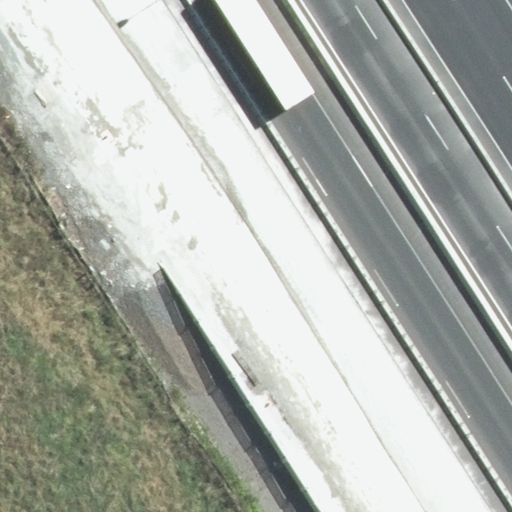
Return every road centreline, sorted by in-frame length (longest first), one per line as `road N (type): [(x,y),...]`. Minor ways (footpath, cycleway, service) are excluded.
road 1 (motorway): [(511,425),(238,0)]
road 2 (motorway): [(439,0),(511,113)]
